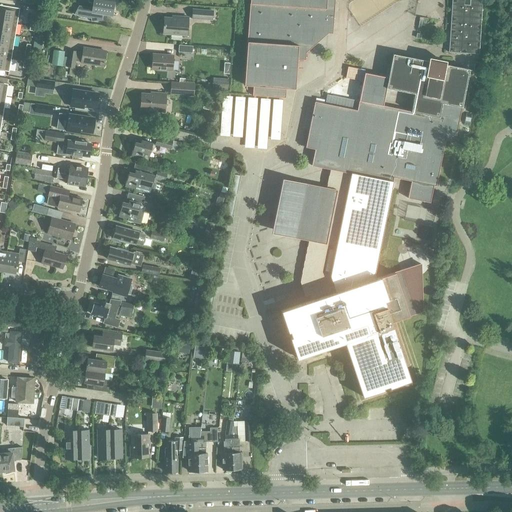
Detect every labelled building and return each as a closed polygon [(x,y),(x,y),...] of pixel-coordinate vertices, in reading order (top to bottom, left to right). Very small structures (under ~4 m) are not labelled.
[(113,0),(88,0),(89,3),(93,4),(93,8),(79,6),(74,15),(79,17),(90,19),(91,22),(97,22),(96,18),(97,12),(104,14),(112,15),(112,11),(115,11),(113,0)] [(250,0),(244,86),(253,87),(253,96),(286,99),(286,89),(295,90),(297,61),(306,61),(307,45),(312,45),(319,39),(319,34),(333,35),(335,0),(250,0)] [(453,0),(450,53),(480,55),(484,1),(471,0),(471,6),(465,5),(465,0),(453,0)] [(0,18),(17,22),(20,9),(0,5),(0,18)] [(193,10),(192,19),(212,21),(213,12),(193,10)] [(176,19),(164,18),(163,34),(187,36),(188,18),(177,17),(176,19)] [(0,31),(15,35),(17,22),(0,18),(0,31)] [(0,44),(13,47),(15,35),(0,31),(0,44)] [(40,58),(43,42),(35,40),(32,57),(40,58)] [(0,57),(11,60),(13,47),(0,44),(0,57)] [(178,53),(192,54),(193,47),(179,46),(178,53)] [(69,51),(67,68),(74,69),(75,63),(81,63),(104,67),(106,52),(84,49),(83,53),(69,51)] [(64,53),(54,51),(52,65),(62,67),(64,53)] [(152,70),(172,71),(173,56),(153,55),(152,70)] [(331,170),(326,190),(305,186),(302,189),(284,185),(280,203),(283,203),(287,210),(285,212),(281,234),(309,239),(301,281),(310,283),(314,293),(310,295),(312,301),(281,311),(288,332),(290,332),(292,338),(290,338),(297,359),(311,354),(321,351),(326,350),(345,343),(351,363),(353,366),(363,398),(384,391),(383,389),(389,387),(390,389),(411,382),(406,367),(410,366),(395,321),(397,320),(399,320),(401,319),(402,318),(409,316),(423,312),(422,276),(422,265),(400,271),(395,273),(376,279),(375,274),(392,189),(393,182),(393,178),(412,182),(409,199),(430,203),(434,186),(436,186),(437,181),(444,144),(445,140),(455,141),(462,108),(469,71),(447,67),(448,64),(431,60),(430,63),(410,59),(394,56),(391,69),(389,79),(364,74),(359,101),(357,111),(341,108),(315,102),(314,107),(313,110),(309,131),(308,135),(305,148),(315,150),(312,166),(331,170)] [(11,60),(0,57),(0,70),(9,72),(11,60)] [(476,62),(474,72),(481,73),(483,64),(476,62)] [(348,68),(346,76),(346,79),(358,81),(360,70),(348,68)] [(212,89),(228,90),(229,79),(218,78),(218,79),(213,78),(212,89)] [(36,79),(35,87),(53,90),(54,82),(36,79)] [(0,95),(6,97),(8,85),(0,83),(0,95)] [(186,93),(186,96),(194,97),(194,85),(171,83),(171,92),(186,93)] [(75,91),(72,106),(85,108),(85,106),(97,108),(97,105),(99,104),(100,99),(99,98),(99,95),(75,91)] [(141,95),(140,111),(165,112),(166,94),(156,94),(156,96),(141,95)] [(30,104),(29,112),(34,112),(51,115),(53,107),(35,104),(30,104)] [(71,115),(68,130),(81,132),(81,130),(93,132),(94,129),(96,128),(96,123),(95,122),(95,118),(71,115)] [(44,131),(42,140),(62,143),(64,134),(44,131)] [(157,140),(155,146),(171,150),(172,144),(157,140)] [(69,141),(67,154),(73,155),(73,157),(81,158),(82,156),(89,157),(91,145),(82,143),(83,142),(75,141),(75,142),(69,141)] [(135,143),(131,157),(142,160),(142,157),(149,159),(153,144),(142,141),(141,144),(135,143)] [(14,165),(30,168),(32,155),(16,152),(14,165)] [(66,175),(86,178),(87,169),(70,166),(70,168),(67,168),(66,175)] [(129,173),(125,187),(145,192),(149,194),(154,177),(156,177),(155,179),(164,182),(167,173),(157,171),(151,169),(149,175),(146,174),(135,171),(134,174),(129,173)] [(53,183),(53,178),(54,173),(41,171),(36,171),(34,180),(53,183)] [(86,179),(86,178),(66,175),(65,183),(67,184),(84,187),(85,186),(87,186),(88,179),(86,179)] [(37,192),(46,194),(48,187),(39,185),(37,192)] [(51,187),(49,195),(60,197),(58,208),(79,213),(82,199),(63,195),(64,190),(51,187)] [(144,199),(143,205),(149,207),(153,208),(155,202),(151,201),(144,199)] [(122,203),(119,217),(129,220),(128,222),(140,225),(144,211),(139,209),(140,204),(129,201),(128,204),(122,203)] [(48,209),(34,205),(32,212),(47,216),(48,209)] [(75,225),(52,218),(48,234),(70,241),(75,225)] [(136,243),(143,245),(146,236),(139,234),(139,233),(116,227),(116,229),(113,230),(112,234),(113,236),(113,238),(136,244),(136,243)] [(165,235),(152,231),(150,239),(163,242),(165,235)] [(53,246),(36,241),(35,247),(45,250),(41,264),(62,270),(66,256),(51,252),(53,246)] [(106,256),(107,257),(106,260),(130,267),(134,254),(128,252),(128,251),(117,248),(117,249),(110,247),(109,250),(108,251),(106,256)] [(19,255),(7,253),(3,272),(16,274),(18,262),(24,263),(26,251),(20,249),(19,255)] [(160,268),(142,265),(141,273),(159,276),(160,268)] [(193,271),(191,279),(199,281),(201,273),(193,271)] [(103,275),(100,286),(114,290),(113,292),(111,299),(126,302),(126,300),(144,302),(144,295),(131,294),(133,288),(133,285),(130,283),(132,279),(129,278),(119,275),(117,279),(113,278),(103,275)] [(196,302),(195,312),(203,313),(204,303),(205,303),(206,292),(205,291),(206,287),(200,286),(200,291),(198,290),(196,302)] [(120,307),(120,305),(121,301),(111,300),(109,304),(101,302),(100,305),(95,303),(91,315),(106,319),(104,324),(118,328),(120,322),(115,320),(118,310),(120,307)] [(134,305),(122,303),(120,316),(132,318),(134,305)] [(24,320),(0,317),(0,326),(8,327),(11,327),(23,328),(24,320)] [(37,320),(27,319),(26,327),(37,328),(37,320)] [(35,332),(34,364),(44,365),(45,332),(35,332)] [(102,337),(94,336),(92,348),(112,351),(113,345),(120,346),(122,334),(105,332),(104,336),(102,337)] [(6,333),(4,365),(16,366),(18,334),(6,333)] [(189,353),(190,344),(178,343),(176,352),(189,353)] [(206,359),(207,353),(207,347),(194,346),(193,357),(200,358),(206,359)] [(147,350),(146,360),(167,363),(169,353),(147,350)] [(228,351),(227,362),(239,363),(240,352),(228,351)] [(88,359),(86,371),(112,375),(113,375),(115,357),(100,355),(99,361),(88,359)] [(86,371),(84,383),(96,385),(95,391),(109,393),(111,381),(112,381),(113,375),(112,375),(86,371)] [(0,376),(0,396),(8,397),(9,377),(0,376)] [(34,380),(34,379),(34,378),(16,377),(16,378),(16,387),(12,387),(12,398),(15,398),(15,403),(33,404),(34,380)] [(67,398),(65,410),(77,411),(79,399),(67,398)] [(157,414),(147,415),(148,432),(157,432),(157,414)] [(161,431),(169,432),(171,417),(162,417),(161,431)] [(7,418),(7,426),(24,428),(24,419),(7,418)] [(231,432),(231,435),(232,470),(242,470),(241,453),(240,453),(240,442),(238,442),(238,435),(237,421),(234,421),(233,422),(231,432)] [(201,436),(197,437),(197,449),(206,449),(206,443),(206,442),(217,442),(217,433),(217,428),(210,428),(210,432),(204,432),(201,432),(201,433),(201,436)] [(110,431),(110,459),(122,458),(122,430),(110,431)] [(201,436),(201,433),(201,432),(201,430),(192,430),(192,432),(191,432),(191,438),(191,444),(192,450),(189,450),(189,455),(188,456),(189,472),(198,472),(197,449),(197,437),(201,436)] [(76,432),(77,460),(89,459),(88,431),(76,432)] [(110,459),(110,431),(98,431),(98,459),(110,459)] [(77,460),(76,432),(64,432),(65,460),(77,460)] [(149,435),(132,436),(132,447),(131,447),(131,458),(141,458),(148,458),(148,448),(149,448),(149,435)] [(224,454),(223,454),(223,471),(232,470),(231,435),(225,435),(225,436),(225,442),(224,448),(224,454)] [(165,457),(165,473),(177,472),(177,457),(177,451),(182,451),(183,438),(176,438),(176,441),(166,441),(166,449),(165,449),(165,457)] [(0,454),(2,472),(4,472),(5,475),(12,473),(12,471),(14,471),(13,462),(22,461),(22,448),(7,450),(7,454),(0,454)] [(206,455),(206,449),(197,449),(198,472),(207,472),(207,455),(206,455)]
